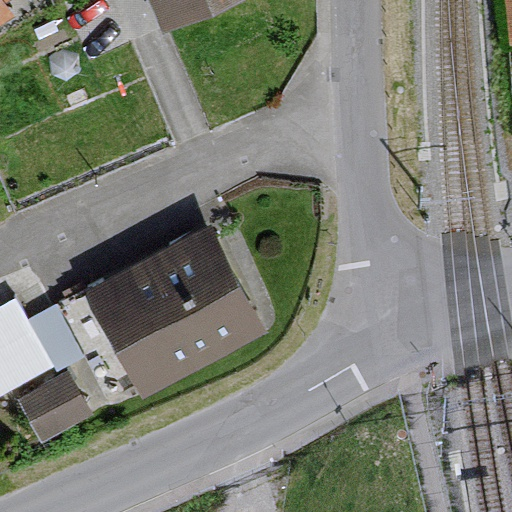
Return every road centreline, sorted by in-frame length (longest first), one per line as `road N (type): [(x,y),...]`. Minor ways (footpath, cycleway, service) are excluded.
road 1 (residential): [(356,109),(27,238),(0,256)]
road 2 (tertiary): [(389,341),(231,441),(55,511)]
road 3 (residential): [(356,109),(373,285),(389,341)]
road 4 (tertiary): [(511,284),(464,298),(389,341)]
